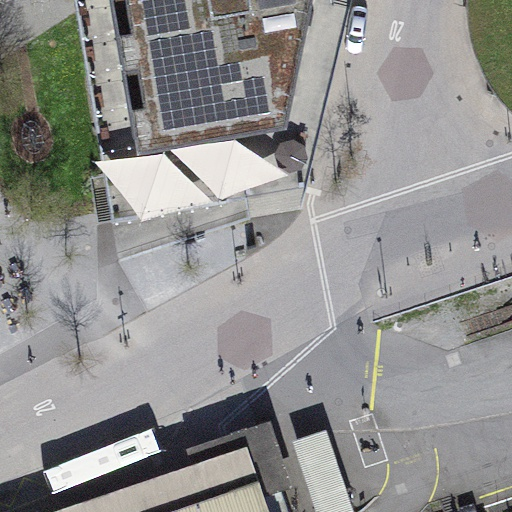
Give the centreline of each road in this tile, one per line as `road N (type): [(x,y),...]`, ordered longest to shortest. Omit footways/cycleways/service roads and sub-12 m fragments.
road 1 (residential): [(0,458),(154,385),(361,243),(419,221)]
road 2 (residential): [(419,221),(400,166),(418,0)]
